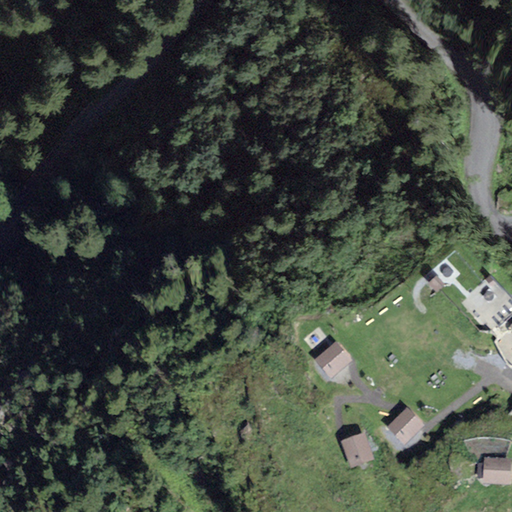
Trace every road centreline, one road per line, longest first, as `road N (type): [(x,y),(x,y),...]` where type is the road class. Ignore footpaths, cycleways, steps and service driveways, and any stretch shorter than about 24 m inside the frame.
road 1 (unclassified): [(0,244),(96,119),(207,0)]
road 2 (unclassified): [(394,0),(463,78),(488,214),(511,233)]
